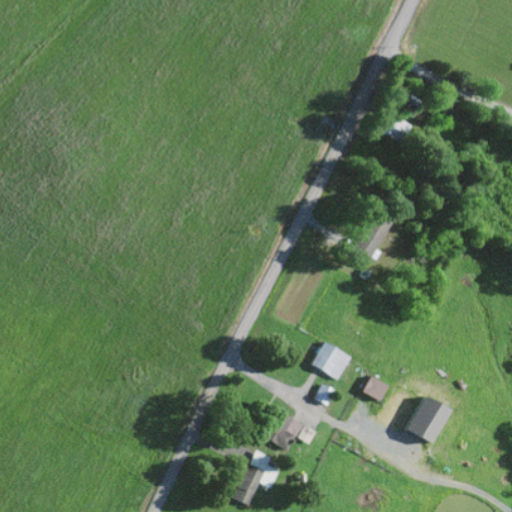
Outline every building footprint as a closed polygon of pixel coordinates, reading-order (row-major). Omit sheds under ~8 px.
[(404,84),(421,93),(409,114),(392,105),(404,84)] [(384,110),(410,123),(401,141),(375,128),(384,110)] [(389,219),(367,254),(351,245),(372,209),(389,219)] [(308,363),(335,378),(348,355),(322,340),(308,363)] [(359,391),(377,398),(383,382),(365,375),(359,391)] [(325,403),(331,387),(318,382),(312,398),(325,403)] [(428,441),(445,405),(420,394),(403,429),(428,441)] [(306,442),(313,431),(276,408),(260,434),(283,448),(292,434),(306,442)] [(276,468),(265,464),(268,455),(253,449),(247,464),(240,461),(231,484),(235,485),(231,496),(247,503),(255,481),(269,486),(276,468)]
